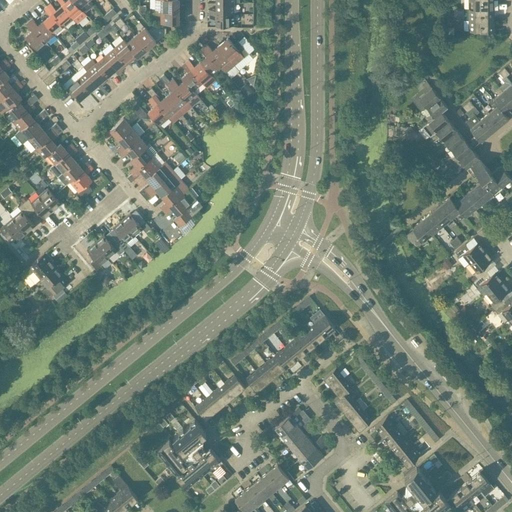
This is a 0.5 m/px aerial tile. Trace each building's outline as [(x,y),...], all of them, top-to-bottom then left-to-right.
[(58,0),(62,4),(73,17),(78,22),(87,14),(84,11),(79,6),(74,0),(67,0),(65,1),(64,0),(58,0)] [(93,3),(90,0),(74,0),(79,6),(84,11),(93,3)] [(156,0),(156,9),(161,9),(178,9),(178,0),(156,0)] [(468,0),(469,8),(494,8),(494,0),(468,0)] [(234,13),(234,2),(216,2),(216,9),(209,9),(209,13),(234,13)] [(51,3),(47,5),(64,25),(73,17),(62,4),(56,9),(51,3)] [(44,20),(55,32),(64,25),(47,5),(44,8),(50,15),(44,20)] [(107,20),(116,13),(117,12),(113,8),(104,16),(107,20)] [(494,8),(469,8),(469,19),(494,19),(494,8)] [(178,21),(178,9),(161,9),(161,21),(178,21)] [(234,24),(234,13),(209,13),(209,18),(216,18),(216,24),(234,24)] [(109,23),(113,27),(118,23),(122,19),(118,15),(109,23)] [(32,18),(29,21),(46,40),(55,32),(44,20),(38,25),(32,18)] [(494,30),(494,19),(469,19),(469,30),(494,30)] [(46,40),(29,21),(26,24),(32,30),(26,35),(37,48),(46,40)] [(149,31),(145,27),(136,35),(146,47),(156,39),(157,41),(166,33),(166,27),(153,27),(149,31)] [(137,55),(146,47),(136,35),(127,42),(126,42),(137,55)] [(244,57),(249,53),(238,40),(234,44),(228,37),(218,45),(234,63),(243,55),(244,57)] [(85,43),(82,46),(86,51),(89,48),(88,47),(94,42),(91,38),(85,43)] [(124,39),(115,47),(128,63),(137,55),(126,42),(127,42),(124,39)] [(76,40),(70,45),(73,49),(80,44),(76,40)] [(207,44),(204,46),(220,66),(225,71),(234,63),(218,45),(213,50),(207,44)] [(206,56),(200,61),(211,73),(220,66),(204,46),(201,49),(206,56)] [(115,47),(105,55),(116,67),(119,71),(128,63),(115,47)] [(58,55),(51,61),(55,65),(62,59),(58,55)] [(107,75),(116,67),(105,55),(96,63),(107,75)] [(83,66),(98,83),(107,75),(96,63),(92,58),(83,66)] [(0,83),(6,79),(9,76),(4,70),(13,62),(11,59),(8,61),(0,67),(0,83)] [(189,59),(185,62),(202,81),(207,87),(216,79),(211,73),(200,61),(194,66),(189,59)] [(193,89),(202,81),(185,62),(182,65),(188,71),(182,76),(185,80),(193,89)] [(37,72),(41,77),(49,70),(45,65),(37,72)] [(78,78),(89,91),(98,83),(83,66),(74,74),(78,78)] [(504,67),(501,70),(506,76),(509,73),(504,67)] [(51,72),(55,77),(60,72),(56,68),(51,72)] [(501,70),(497,73),(502,79),(506,76),(501,70)] [(51,72),(43,79),(47,84),(55,77),(51,72)] [(161,76),(167,83),(172,90),(166,95),(182,114),(191,106),(170,81),(164,73),(161,76)] [(247,78),(253,86),(256,75),(254,74),(247,78)] [(502,90),(511,102),(511,82),(506,76),(502,79),(505,81),(499,86),(502,90)] [(78,78),(69,86),(65,89),(72,97),(75,94),(80,99),(89,91),(78,78)] [(173,78),(170,81),(191,106),(201,98),(193,89),(185,80),(179,85),(173,78)] [(0,83),(0,97),(1,98),(20,82),(17,79),(11,85),(6,79),(0,83)] [(23,79),(20,82),(1,98),(0,99),(0,110),(2,113),(5,110),(8,107),(18,100),(21,97),(16,91),(26,82),(23,79)] [(419,97),(427,107),(440,96),(427,80),(423,84),(428,90),(419,97)] [(147,90),(152,96),(168,116),(173,121),(182,114),(166,95),(161,100),(156,95),(158,94),(151,87),(147,90)] [(253,91),(250,87),(246,87),(244,93),(246,96),(253,91)] [(511,112),(508,108),(511,103),(511,102),(502,90),(493,98),(508,117),(511,114),(511,112)] [(32,103),(39,98),(35,93),(28,100),(29,101),(23,106),(18,100),(8,107),(5,110),(13,120),(32,103)] [(159,124),(168,116),(152,96),(149,99),(154,106),(148,111),(159,124)] [(447,105),(440,96),(427,107),(434,116),(441,110),(447,105)] [(499,125),(508,117),(493,98),(489,101),(494,107),(489,112),(499,125)] [(469,99),(466,102),(471,109),(474,105),(469,99)] [(146,113),(137,102),(131,107),(140,118),(146,113)] [(467,111),(471,109),(466,102),(462,105),(467,111)] [(13,120),(21,129),(33,118),(28,112),(35,106),(32,103),(13,120)] [(23,143),(29,138),(41,127),(36,121),(43,115),(44,117),(49,113),(45,108),(33,118),(21,129),(15,134),(23,143)] [(422,125),(430,135),(449,119),(441,110),(434,116),(422,125)] [(490,132),(499,125),(489,112),(479,119),(490,132)] [(470,127),(481,140),(490,132),(479,119),(474,113),(465,121),(470,127)] [(113,131),(118,137),(131,126),(123,117),(104,134),(107,137),(113,131)] [(439,134),(444,139),(456,129),(449,119),(430,135),(433,139),(439,134)] [(41,127),(29,138),(36,147),(60,126),(57,122),(51,127),(52,128),(46,133),(41,127)] [(36,147),(44,156),(57,145),(52,139),(63,130),(60,126),(36,147)] [(139,135),(131,126),(118,137),(124,143),(117,149),(119,152),(139,135)] [(464,138),(456,129),(444,139),(451,148),(464,138)] [(185,135),(189,140),(194,136),(190,131),(185,135)] [(147,145),(139,135),(119,152),(122,155),(129,149),(134,155),(143,147),(144,147),(147,145)] [(464,138),(451,148),(455,154),(449,159),(453,163),(472,147),(464,138)] [(48,153),(55,162),(75,146),(72,143),(65,148),(60,142),(57,145),(44,156),(48,153)] [(58,175),(63,171),(76,161),(71,155),(77,149),(75,146),(55,162),(51,166),(58,175)] [(190,146),(184,150),(188,155),(193,150),(190,146)] [(129,170),(132,173),(151,156),(144,147),(143,147),(134,155),(131,158),(136,164),(129,170)] [(467,167),(470,165),(479,157),(472,147),(453,163),(456,166),(462,162),(467,167)] [(173,157),(178,162),(182,158),(177,153),(173,157)] [(159,165),(151,156),(132,173),(127,177),(130,182),(138,175),(137,174),(141,170),(146,176),(159,165)] [(435,156),(429,161),(432,164),(438,159),(435,156)] [(492,190),(500,183),(501,183),(491,172),(492,172),(486,164),(485,165),(482,161),(479,157),(470,165),(473,169),(482,179),(491,191),(492,190)] [(20,162),(16,158),(7,165),(11,170),(20,162)] [(438,159),(432,164),(435,168),(441,163),(438,159)] [(165,160),(159,165),(146,176),(152,182),(147,186),(146,185),(138,191),(142,196),(147,191),(173,169),(165,160)] [(63,171),(71,181),(90,164),(88,161),(81,167),(76,161),(63,171)] [(93,167),(90,164),(71,181),(79,190),(76,192),(81,199),(92,189),(87,183),(91,179),(86,173),(93,167)] [(501,183),(500,183),(502,185),(511,177),(501,164),(492,172),(491,172),(501,183)] [(173,169),(147,191),(142,196),(146,200),(153,194),(152,193),(157,189),(162,195),(181,179),(173,169)] [(26,180),(31,176),(27,171),(22,175),(26,180)] [(160,206),(163,209),(188,188),(181,179),(162,195),(167,201),(160,206)] [(493,192),(492,190),(491,191),(482,179),(473,187),(483,200),(493,192)] [(48,187),(39,195),(52,210),(61,203),(48,187)] [(473,187),(464,195),(474,208),(483,200),(473,187)] [(2,192),(6,196),(11,192),(8,188),(2,192)] [(188,188),(163,209),(166,213),(172,207),(178,213),(196,198),(188,188)] [(465,215),(474,208),(464,195),(458,199),(453,193),(449,196),(465,215)] [(28,198),(23,202),(32,212),(36,208),(44,217),(52,210),(39,195),(31,201),(28,198)] [(461,218),(465,215),(449,196),(440,204),(451,217),(456,212),(461,218)] [(27,216),(32,212),(23,202),(18,206),(21,210),(13,217),(27,232),(35,225),(27,216)] [(441,224),(451,217),(440,204),(431,211),(441,224)] [(495,215),(499,212),(494,206),(490,208),(495,215)] [(193,214),(187,208),(175,218),(180,225),(193,214)] [(487,211),(492,218),(495,215),(490,208),(487,211)] [(432,232),(441,224),(431,211),(422,219),(432,232)] [(130,212),(122,219),(135,235),(143,228),(146,232),(151,227),(143,218),(138,221),(130,212)] [(18,239),(27,232),(13,217),(0,227),(0,228),(11,241),(16,237),(18,239)] [(127,242),(135,235),(122,219),(113,227),(121,236),(116,240),(125,250),(132,258),(137,254),(127,242)] [(417,245),(432,232),(422,219),(406,232),(417,245)] [(120,254),(125,250),(116,240),(112,244),(104,234),(96,242),(109,257),(117,250),(120,254)] [(458,245),(462,242),(457,236),(453,239),(458,245)] [(450,242),(455,248),(458,245),(453,239),(450,242)] [(469,248),(465,243),(456,251),(460,257),(463,254),(470,262),(486,249),(479,240),(469,248)] [(101,264),(109,257),(96,242),(87,249),(95,258),(90,262),(98,272),(104,267),(101,264)] [(470,262),(477,270),(473,273),(477,278),(482,274),(487,270),(483,265),(493,257),(486,249),(470,262)] [(35,283),(40,279),(56,265),(48,257),(44,253),(20,273),(24,278),(28,275),(35,283)] [(442,263),(446,267),(452,263),(448,258),(442,263)] [(67,279),(56,265),(40,279),(47,287),(43,289),(48,295),(67,279)] [(487,270),(482,274),(477,278),(472,282),(477,287),(480,284),(487,292),(503,279),(496,271),(490,275),(487,270)] [(510,288),(503,279),(487,292),(494,300),(490,303),(494,308),(504,300),(500,295),(510,288)] [(54,296),(59,301),(67,294),(62,288),(54,296)] [(310,295),(304,299),(308,304),(313,299),(310,295)] [(22,296),(17,300),(22,305),(27,302),(22,296)] [(502,310),(508,318),(511,315),(511,301),(508,305),(504,300),(494,308),(498,313),(502,310)] [(300,303),(294,308),(298,312),(304,307),(300,303)] [(290,311),(285,316),(288,320),(293,315),(290,311)] [(319,317),(315,321),(315,322),(325,334),(335,326),(325,314),(320,318),(319,317)] [(280,319),(275,324),(278,328),(284,323),(280,319)] [(309,325),(305,329),(306,330),(315,342),(325,334),(315,322),(310,326),(309,325)] [(271,327),(265,332),(268,336),(274,331),(271,327)] [(299,333),(295,337),(296,338),(306,350),(315,342),(306,330),(300,335),(299,333)] [(261,335),(255,340),(259,344),(264,339),(261,335)] [(290,341),(285,345),(286,346),(296,358),(306,350),(296,338),(291,342),(290,341)] [(251,343),(246,348),(249,352),(254,347),(251,343)] [(280,350),(275,353),(276,354),(286,366),(296,358),(286,346),(281,351),(280,350)] [(241,351),(236,356),(239,360),(245,355),(241,351)] [(270,357),(266,361),(267,362),(276,374),(286,366),(276,354),(271,359),(270,357)] [(360,354),(356,357),(360,363),(364,360),(360,354)] [(220,355),(214,360),(218,364),(223,359),(220,355)] [(260,366),(256,369),(257,371),(266,382),(276,374),(267,362),(261,367),(260,366)] [(210,363),(204,368),(208,372),(213,368),(210,363)] [(368,364),(364,367),(368,373),(372,370),(368,364)] [(337,366),(324,377),(331,386),(343,376),(339,371),(340,370),(337,366)] [(200,371),(195,376),(198,380),(204,376),(200,371)] [(250,374),(246,377),(256,390),(266,382),(257,371),(251,375),(250,374)] [(229,377),(224,382),(225,383),(235,394),(245,386),(236,374),(230,379),(229,377)] [(376,374),(372,377),(376,382),(380,379),(376,374)] [(343,376),(331,386),(339,396),(348,389),(349,389),(352,387),(347,382),(349,381),(344,375),(343,376)] [(190,379),(185,384),(188,388),(194,384),(190,379)] [(219,386),(215,389),(216,391),(225,402),(235,394),(225,383),(220,387),(219,386)] [(384,384),(380,387),(384,392),(388,389),(384,384)] [(339,396),(335,400),(343,409),(355,399),(350,394),(351,393),(349,389),(348,389),(339,396)] [(210,394),(205,397),(206,399),(215,410),(225,402),(216,391),(211,395),(210,394)] [(392,394),(388,397),(392,402),(396,399),(392,394)] [(355,399),(343,409),(351,420),(363,410),(359,405),(360,404),(356,398),(355,399)] [(200,402),(195,406),(206,418),(215,410),(206,399),(201,403),(200,402)] [(411,403),(407,406),(411,411),(415,408),(411,403)] [(363,410),(351,420),(359,429),(371,420),(367,414),(368,413),(364,409),(363,410)] [(170,411),(165,415),(170,421),(175,417),(170,411)] [(419,412),(415,416),(419,421),(423,418),(419,412)] [(275,425),(273,427),(274,429),(276,427),(281,433),(296,421),(289,413),(275,425)] [(388,414),(375,424),(382,434),(394,424),(390,419),(391,418),(388,414)] [(163,417),(159,420),(163,426),(168,422),(163,417)] [(415,417),(409,422),(413,426),(418,421),(415,417)] [(179,432),(173,437),(183,450),(201,435),(206,431),(196,419),(184,428),(185,429),(180,433),(179,432)] [(309,419),(303,423),(306,427),(312,422),(309,419)] [(394,424),(382,434),(390,444),(402,434),(403,433),(407,430),(399,420),(395,423),(394,424)] [(296,421),(281,433),(287,440),(284,442),(286,443),(302,429),(296,421)] [(312,422),(306,427),(309,430),(314,425),(312,422)] [(427,422),(423,425),(427,431),(431,428),(427,422)] [(427,431),(418,438),(420,441),(423,441),(425,439),(430,445),(435,441),(440,438),(435,432),(431,428),(427,431)] [(302,429),(286,443),(286,444),(289,442),(295,449),(309,437),(302,429)] [(402,434),(390,444),(398,452),(399,454),(401,452),(411,444),(406,439),(407,438),(403,433),(402,434)] [(322,434),(316,439),(319,442),(325,438),(322,434)] [(169,437),(157,447),(161,452),(166,459),(167,458),(171,462),(170,463),(176,470),(188,461),(181,452),(180,451),(169,437)] [(309,437),(295,449),(297,452),(300,456),(298,458),(299,459),(307,452),(316,445),(309,437)] [(325,438),(319,442),(321,446),(327,441),(325,438)] [(401,452),(399,454),(407,464),(419,455),(415,449),(416,448),(412,443),(411,444),(401,452)] [(307,452),(299,459),(299,460),(302,458),(308,465),(322,453),(322,452),(316,445),(307,452)] [(202,452),(176,474),(180,479),(182,481),(186,486),(197,477),(196,476),(201,472),(202,473),(208,468),(207,466),(212,463),(213,464),(220,458),(215,452),(210,446),(202,452)] [(317,461),(324,455),(323,453),(315,460),(317,461)] [(434,453),(429,456),(434,462),(439,458),(434,453)] [(144,458),(139,462),(144,467),(149,463),(144,458)] [(277,463),(269,470),(280,484),(289,477),(277,463)] [(111,464),(106,469),(109,473),(114,468),(111,464)] [(416,466),(405,476),(409,481),(424,499),(435,489),(436,489),(430,482),(429,483),(425,478),(426,478),(417,466),(416,466)] [(448,469),(443,473),(447,478),(452,475),(448,469)] [(480,469),(470,478),(480,490),(485,485),(486,486),(491,482),(480,469)] [(269,470),(260,477),(271,491),(280,484),(269,470)] [(101,472),(96,477),(99,481),(104,477),(101,472)] [(119,473),(113,478),(121,489),(117,492),(118,493),(128,505),(138,496),(127,484),(119,473)] [(223,474),(218,479),(221,483),(227,479),(223,474)] [(160,475),(155,480),(159,484),(164,480),(160,475)] [(260,477),(252,484),(263,498),(271,491),(260,477)] [(470,478),(461,486),(470,497),(475,493),(476,494),(481,491),(480,490),(470,478)] [(215,479),(210,483),(215,489),(220,485),(215,479)] [(91,480),(86,485),(89,489),(95,484),(91,480)] [(406,490),(401,494),(414,511),(418,511),(416,509),(437,492),(435,489),(424,499),(409,481),(407,482),(406,490)] [(211,484),(206,489),(209,493),(215,489),(211,484)] [(252,484),(244,491),(255,505),(263,498),(252,484)] [(452,496),(447,500),(449,502),(457,511),(462,511),(474,502),(470,497),(461,486),(451,494),(452,496)] [(82,488),(76,493),(79,497),(85,492),(82,488)] [(397,490),(385,500),(391,507),(392,506),(396,510),(395,511),(414,511),(401,494),(397,490)] [(437,492),(416,509),(418,511),(434,511),(437,510),(438,511),(449,502),(447,500),(441,492),(439,490),(437,492)] [(244,491),(235,498),(236,499),(245,511),(246,511),(255,505),(244,491)] [(112,496),(107,500),(108,501),(117,511),(118,511),(128,505),(118,493),(113,497),(112,496)] [(72,496),(66,501),(70,505),(75,500),(72,496)] [(102,504),(98,508),(99,509),(101,511),(117,511),(108,501),(103,505),(102,504)] [(288,501),(284,504),(287,509),(289,511),(295,508),(292,504),(292,505),(288,501)] [(498,501),(492,505),(495,509),(501,505),(498,501)] [(312,511),(305,503),(294,511),(312,511)]
